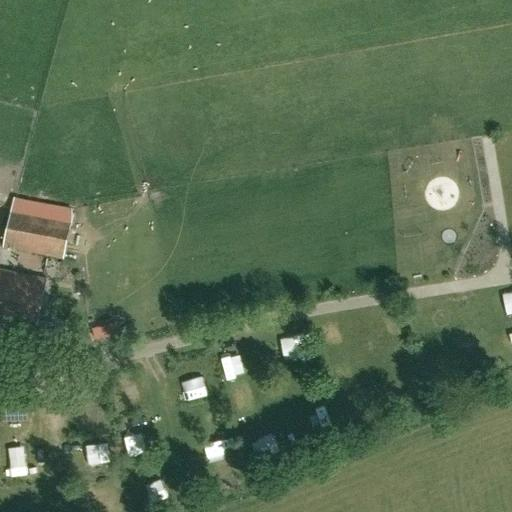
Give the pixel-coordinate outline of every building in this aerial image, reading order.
[(5,248),(50,256),(65,259),(72,219),(12,208),(5,248)] [(0,308),(0,323),(36,331),(47,279),(0,269),(0,287),(0,288),(0,289),(10,292),(6,309),(0,308)] [(0,287),(0,308),(6,309),(10,292),(0,289),(0,288),(0,287)] [(193,363),(200,386),(219,380),(212,357),(193,363)] [(1,378),(29,377),(28,367),(1,368),(1,378)] [(0,420),(28,420),(27,401),(0,402),(0,420)] [(159,482),(141,490),(148,507),(166,500),(159,482)]
